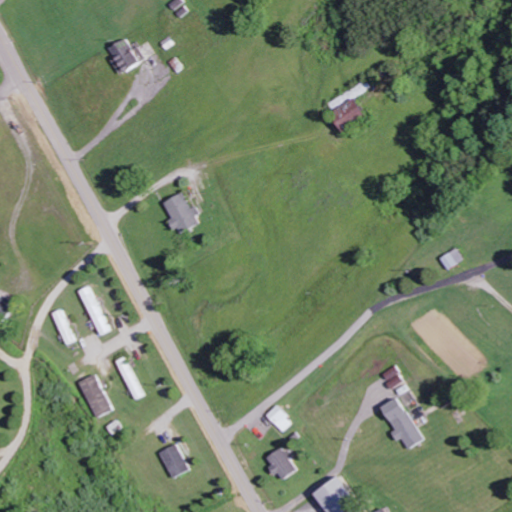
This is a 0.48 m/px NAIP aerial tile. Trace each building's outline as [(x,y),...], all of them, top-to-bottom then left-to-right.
[(126,76),(149,60),(140,47),(137,50),(129,39),(114,50),(119,57),(115,61),(126,76)] [(374,118),(363,99),(339,112),(350,132),(374,118)] [(189,192),(170,204),(179,220),(176,221),(186,236),(207,224),(189,192)] [(452,270),(467,260),(460,249),(445,259),(452,270)] [(106,336),(115,332),(94,286),(84,291),(106,336)] [(0,316),(6,322),(17,310),(0,293),(0,316)] [(58,314),(72,345),(81,342),(66,310),(58,314)] [(141,400),(149,396),(130,358),(122,362),(141,400)] [(118,411),(102,375),(85,383),(102,419),(118,411)] [(387,408),(400,431),(396,433),(402,442),(406,440),(413,451),(429,441),(403,398),(387,408)] [(287,433),(297,423),(281,406),(271,416),(287,433)] [(166,453),(179,480),(195,472),(182,445),(166,453)] [(271,458),(285,482),(301,472),(287,449),(271,458)] [(322,494),(334,511),(367,511),(344,479),(322,494)]
